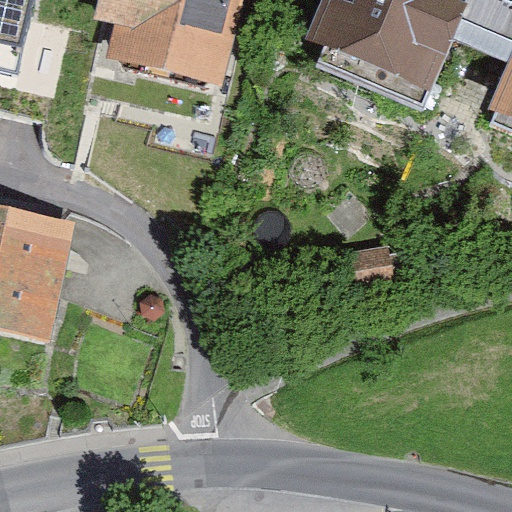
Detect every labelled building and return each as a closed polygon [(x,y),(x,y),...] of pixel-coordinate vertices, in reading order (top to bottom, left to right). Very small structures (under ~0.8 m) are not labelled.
[(39,0),(0,0),(0,58),(24,64),(39,0)] [(223,0),(110,0),(106,19),(133,25),(127,55),(209,72),(218,25),(229,27),(233,8),(222,6),(223,0)] [(428,0),(348,0),(319,70),(424,113),(454,40),(467,7),(450,0),(430,0),(430,1),(428,0)] [(511,63),(511,75),(493,122),(511,130),(511,11),(485,0),(470,0),(467,7),(454,40),(511,63)] [(51,212),(0,199),(0,323),(30,331),(52,240),(45,238),(51,212)] [(402,260),(365,267),(369,289),(406,282),(402,260)]
